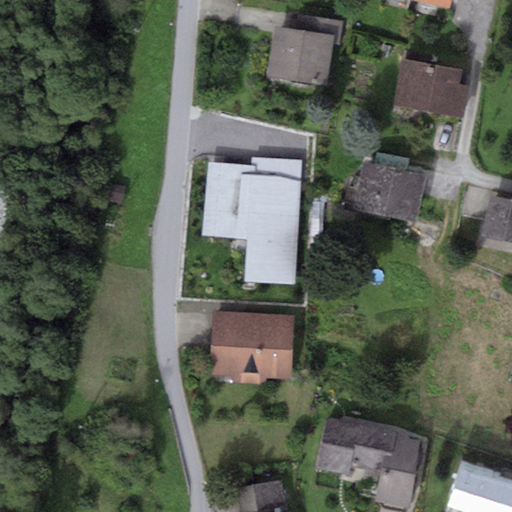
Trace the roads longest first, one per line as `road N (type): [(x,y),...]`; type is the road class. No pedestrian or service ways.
road 1 (residential): [(184,0),(161,278),(167,370),(196,511)]
road 2 (residential): [(511,185),(464,174),(482,21)]
